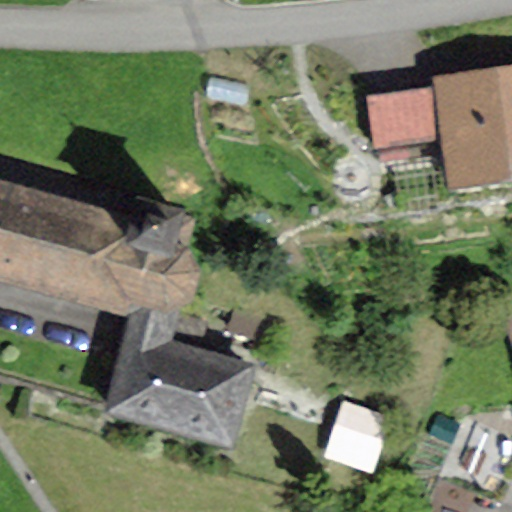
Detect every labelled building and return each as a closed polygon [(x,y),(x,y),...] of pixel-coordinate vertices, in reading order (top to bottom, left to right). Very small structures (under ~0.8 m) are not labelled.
[(511,74),(433,85),(434,95),(441,151),(449,205),(511,196),(511,74)] [(441,151),(434,95),(366,103),(373,160),(441,151)] [(0,190),(0,298),(127,334),(130,321),(174,333),(176,329),(194,314),(201,283),(191,260),(181,253),(191,217),(137,203),(130,227),(0,190)] [(511,319),(503,323),(511,348),(511,319)] [(130,321),(127,334),(103,427),(236,462),(259,373),(172,351),(176,334),(174,333),(130,321)] [(390,422),(348,406),(327,461),(369,477),(390,422)] [(442,479),(480,495),(498,503),(511,469),(511,437),(468,419),(442,479)] [(472,511),(480,495),(442,479),(427,511),(472,511)]
